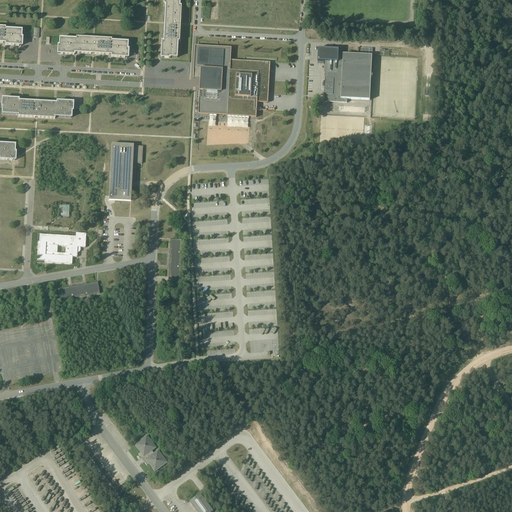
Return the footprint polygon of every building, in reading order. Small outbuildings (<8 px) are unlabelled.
[(167,9),(166,25),(165,36),(165,39),(165,41),(163,41),(162,53),(162,55),(162,58),(165,58),(169,58),(171,58),(171,57),(178,58),(179,41),(180,42),(181,25),(181,23),(182,6),(180,6),(180,0),(165,0),(165,4),(167,4),(167,7),(166,7),(166,9),(167,9)] [(0,27),(0,42),(0,43),(3,43),(5,43),(5,45),(16,45),(16,46),(19,46),(22,46),(22,43),(22,39),(22,37),(21,37),(22,30),(5,29),(6,27),(0,27)] [(111,39),(93,38),(76,37),(76,39),(60,38),(59,45),(58,45),(58,47),(58,51),(57,54),(61,54),(63,54),(74,55),(74,53),(77,53),(79,53),(106,55),(109,55),(111,55),(111,57),(122,58),(125,58),(128,58),(128,55),(128,51),(128,49),(127,49),(128,42),(111,41),(111,39)] [(199,46),(195,46),(193,77),(204,77),(203,91),(200,91),(199,99),(200,99),(200,113),(201,113),(201,114),(217,115),(217,114),(227,115),(227,116),(256,118),(257,101),(261,101),(260,103),(267,103),(268,81),(269,81),(270,63),(252,62),(252,65),(245,65),(245,62),(231,62),(231,59),(230,59),(230,52),(231,52),(232,48),(217,47),(217,48),(199,47),(199,46)] [(318,48),(317,61),(325,61),(325,64),(325,67),(325,70),(325,73),(325,74),(325,76),(326,79),(325,79),(324,95),(325,95),(326,95),(326,97),(325,96),(325,102),(328,102),(330,102),(331,102),(347,103),(347,101),(347,99),(351,100),(370,101),(372,56),(348,55),(344,55),(343,54),(343,60),(339,60),(338,60),(339,50),(318,48)] [(52,103),(36,102),(23,101),(21,101),(18,101),(19,99),(7,99),(7,98),(5,98),(5,99),(2,98),(2,101),(2,105),(2,107),(3,107),(2,114),(18,115),(18,117),(35,118),(38,118),(55,119),(55,117),(71,118),(72,111),(73,111),(73,110),(73,105),(73,102),(70,102),(68,102),(57,101),(57,103),(54,103),(52,103)] [(0,159),(10,160),(12,161),(12,160),(15,160),(15,158),(16,153),(16,152),(15,152),(15,145),(0,143),(0,159)] [(142,164),(143,147),(113,145),(112,163),(113,163),(112,183),(111,183),(110,196),(110,200),(115,201),(129,201),(130,186),(130,184),(128,184),(128,180),(134,180),(135,167),(130,167),(131,163),(141,164),(142,164)] [(85,248),(86,234),(76,233),(76,237),(39,235),(39,242),(38,242),(37,260),(44,261),(44,263),(72,265),(72,257),(77,258),(77,247),(85,248)] [(181,280),(182,240),(171,240),(169,280),(181,280)] [(58,289),(60,300),(71,298),(74,298),(85,296),(88,295),(99,293),(97,282),(86,284),(86,285),(83,286),(83,285),(72,287),(72,288),(69,289),(69,287),(58,289)] [(156,448),(147,436),(135,445),(141,453),(138,454),(147,466),(149,464),(155,472),(167,463),(158,450),(154,454),(152,451),(156,448)] [(200,494),(190,502),(197,511),(211,511),(213,511),(200,494)]
